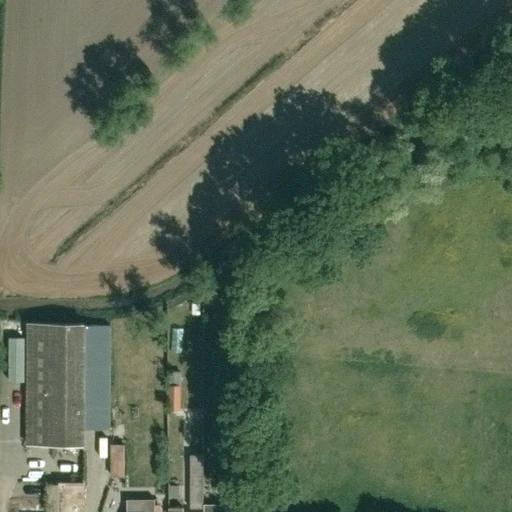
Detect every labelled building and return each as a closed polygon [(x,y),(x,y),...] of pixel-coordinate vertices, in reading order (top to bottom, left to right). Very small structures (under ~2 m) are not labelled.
[(227,294),(227,319),(249,319),(249,279),(231,279),(231,294),(227,294)] [(84,324),(84,321),(27,320),(26,442),(82,442),(83,427),(109,427),(111,325),(84,324)] [(179,408),(180,384),(170,384),(169,408),(179,408)] [(180,388),(180,415),(192,415),(192,389),(180,388)] [(125,475),(125,442),(111,442),(111,475),(125,475)] [(205,454),(201,454),(191,454),(191,506),(204,507),(204,503),(205,454)] [(228,502),(249,502),(248,462),(229,462),(228,502)] [(82,511),(83,483),(66,483),(66,509),(62,511),(82,511)] [(91,511),(109,511),(110,486),(91,486),(91,511)] [(204,507),(204,511),(222,511),(222,503),(204,503),(204,507)]
